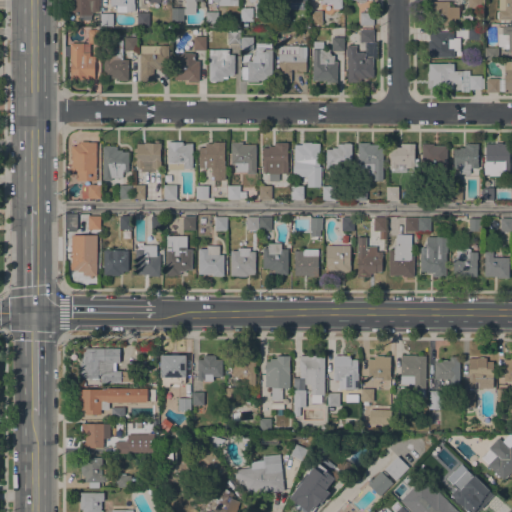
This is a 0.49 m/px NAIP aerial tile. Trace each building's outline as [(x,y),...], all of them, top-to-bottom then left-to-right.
[(98,0),(98,12),(92,12),(92,14),(91,14),(91,20),(78,20),(78,15),(74,15),(74,12),(69,12),(69,0),(98,0)] [(109,0),(133,0),(133,3),(134,3),(134,11),(116,11),(113,6),(110,6),(109,0)] [(201,0),(201,1),(195,1),(195,14),(182,14),(182,20),(171,20),(171,8),(185,8),(185,0),(201,0)] [(270,0),(270,2),(264,2),(264,9),(264,17),(255,17),(255,9),(254,9),(254,2),(249,2),(247,0),(270,0)] [(277,10),(277,0),(306,0),(306,2),(305,2),(305,9),(277,10)] [(341,0),(341,9),(332,9),(332,4),(320,3),(320,0),(341,0)] [(483,0),(483,6),(481,6),(481,8),(467,8),(467,0),(483,0)] [(498,0),(511,0),(511,19),(498,19),(496,18),(496,12),(498,10),(498,0)] [(458,5),(458,17),(454,17),(454,26),(430,26),(430,12),(428,12),(428,9),(427,9),(427,2),(428,2),(428,1),(448,1),(448,6),(453,6),(458,5)] [(252,21),(240,21),(240,7),(252,7),(252,21)] [(321,24),(309,24),(309,11),(321,10),(321,24)] [(218,26),(206,26),(206,11),(217,11),(218,26)] [(359,25),(359,12),(373,12),(373,25),(359,25)] [(112,26),(100,26),(100,13),(112,13),(112,26)] [(148,26),(137,27),(137,13),(148,13),(148,26)] [(511,26),(511,51),(507,51),(507,49),(501,49),(501,46),(497,46),(497,27),(501,27),(501,26),(511,26)] [(481,28),(481,40),(467,39),(467,28),(481,28)] [(227,29),(240,30),(239,44),(227,44),(227,29)] [(100,30),(100,43),(87,43),(87,30),(100,30)] [(249,30),(249,37),(253,37),(252,50),(240,50),(240,30),(249,30)] [(373,30),(373,42),(375,42),(376,57),(372,57),(372,70),(373,70),(373,76),(372,76),(372,77),(366,77),(366,78),(360,79),(360,82),(358,82),(347,83),(347,57),(345,57),(345,49),(347,49),(347,45),(356,45),(356,53),(364,53),(364,61),(365,61),(365,57),(365,42),(359,42),(359,30),(373,30)] [(428,57),(428,49),(427,49),(427,41),(429,41),(429,32),(452,33),(452,38),(459,38),(459,50),(453,50),(453,57),(428,57)] [(205,50),(193,50),(193,36),(205,36),(205,50)] [(136,51),(124,51),(124,37),(136,37),(136,51)] [(343,51),(331,51),(331,37),(343,37),(343,51)] [(122,59),(127,59),(128,80),(117,80),(117,78),(103,78),(103,40),(122,40),(122,59)] [(312,41),(323,41),(323,49),(329,49),(329,55),(334,55),(334,61),(337,61),(337,81),(312,81),(312,41)] [(83,52),(89,52),(89,56),(94,56),(94,62),(94,79),(86,78),(86,79),(70,79),(70,56),(64,56),(64,46),(70,46),(70,43),(83,43),(83,52)] [(168,45),(168,70),(159,70),(159,68),(153,68),(153,81),(139,81),(139,53),(140,53),(140,45),(168,45)] [(290,82),(277,82),(277,68),(275,68),(275,65),(278,65),(278,62),(276,62),(276,60),(278,60),(278,45),(298,46),(298,47),(306,47),(305,71),(298,71),(298,69),(291,69),(290,82)] [(498,47),(497,60),(484,59),(484,47),(498,47)] [(272,80),(258,80),(258,81),(247,81),(247,79),(240,79),(240,67),(247,67),(247,61),(252,61),(252,56),(254,56),(254,48),(264,48),(264,49),(272,49),(272,80)] [(228,50),(228,55),(234,55),(234,75),(232,75),(232,76),(228,76),(228,75),(227,75),(227,77),(227,79),(222,78),(222,80),(216,80),(216,81),(214,82),(211,82),(209,81),(209,80),(208,80),(208,49),(228,50)] [(198,81),(187,81),(187,80),(174,80),(174,55),(182,55),(182,54),(193,54),(193,61),(199,61),(198,81)] [(504,61),(511,61),(511,93),(504,93),(504,92),(498,92),(486,92),(486,79),(498,79),(504,79),(504,61)] [(453,63),(453,71),(461,71),(461,84),(452,84),(452,88),(427,88),(427,71),(428,71),(428,64),(453,63)] [(481,75),(481,89),(468,89),(468,75),(481,75)] [(141,171),(141,168),(137,168),(137,166),(135,166),(135,158),(136,158),(136,157),(134,157),(134,153),(136,153),(136,152),(133,152),(133,148),(136,148),(136,144),(143,143),(143,142),(154,142),(154,140),(158,140),(158,143),(160,143),(160,148),(159,148),(159,161),(160,161),(160,167),(158,167),(158,169),(153,169),(153,171),(141,171)] [(95,180),(76,180),(76,170),(70,170),(70,166),(71,166),(71,153),(70,153),(70,146),(76,146),(76,143),(79,143),(79,141),(88,141),(88,142),(96,142),(95,180)] [(168,163),(167,162),(167,141),(192,142),(191,168),(183,168),(183,169),(175,169),(175,185),(176,185),(176,198),(164,198),(164,179),(168,179),(168,163)] [(255,173),(247,173),(247,172),(234,171),(234,164),(230,164),(230,143),(232,143),(232,142),(238,142),(238,141),(243,141),(243,143),(242,143),(242,144),(255,144),(255,173)] [(224,148),(223,148),(223,160),(224,160),(223,166),(215,166),(215,163),(205,163),(205,167),(198,167),(198,160),(199,160),(199,147),(205,147),(205,143),(212,143),(212,142),(224,142),(224,148)] [(287,149),(286,161),(287,161),(287,173),(279,173),(268,173),(262,172),(262,161),(263,161),(263,148),(269,148),(269,146),(274,146),(274,143),(276,143),(276,142),(287,142),(287,149)] [(319,168),(315,168),(315,170),(313,170),(313,168),(310,168),(310,170),(302,170),(302,169),(300,169),(300,168),(298,168),(298,169),(296,169),(296,168),(294,168),(294,147),(294,145),(302,145),(302,142),(311,142),(311,143),(319,143),(319,168)] [(351,169),(325,169),(325,149),(331,149),(331,147),(337,148),(337,144),(343,144),(343,143),(350,143),(350,144),(351,144),(351,169)] [(357,143),(368,143),(368,144),(382,144),(382,180),(373,180),(373,174),(360,174),(360,164),(357,164),(357,143)] [(414,143),(414,149),(413,149),(413,159),(417,159),(417,167),(405,167),(405,164),(395,164),(395,168),(389,168),(389,162),(390,162),(389,148),(395,148),(395,147),(401,147),(401,144),(414,143)] [(509,170),(501,170),(502,174),(500,174),(500,175),(488,176),(488,174),(484,174),(484,163),(485,163),(485,144),(494,144),(494,143),(502,143),(502,144),(508,144),(509,170)] [(446,171),(421,171),(421,144),(432,144),(432,145),(446,146),(446,171)] [(458,174),(458,169),(452,169),(452,162),(453,162),(453,149),(459,149),(459,147),(464,147),(464,144),(477,144),(477,163),(478,163),(478,168),(470,168),(469,174),(458,174)] [(102,146),(111,146),(111,147),(117,147),(117,150),(128,150),(127,172),(122,172),(122,178),(111,178),(111,180),(102,180),(102,146)] [(430,177),(449,177),(449,200),(430,200),(430,177)] [(88,185),(100,185),(100,199),(87,199),(88,185)] [(131,185),(131,198),(119,198),(119,185),(131,185)] [(144,198),(132,198),(132,185),(144,185),(144,198)] [(208,198),(195,198),(195,185),(208,185),(208,198)] [(239,191),(245,191),(245,197),(239,197),(239,199),(227,199),(227,185),(239,185),(239,191)] [(271,199),(259,199),(259,185),(271,185),(271,199)] [(303,199),(291,199),(291,186),(303,185),(303,199)] [(334,200),(322,200),(322,186),(334,186),(334,200)] [(366,200),(354,200),(354,186),(366,186),(366,200)] [(398,200),(386,200),(386,186),(398,186),(398,200)] [(461,200),(449,200),(449,186),(462,186),(461,200)] [(493,200),(481,200),(481,188),(493,188),(493,200)] [(100,229),(87,229),(87,216),(99,216),(100,229)] [(131,216),(131,229),(119,230),(119,216),(131,216)] [(163,216),(163,230),(151,229),(151,216),(163,216)] [(195,216),(195,230),(182,230),(182,216),(195,216)] [(214,216),(227,217),(226,230),(214,230),(214,216)] [(246,216),(258,216),(258,230),(245,230),(246,216)] [(259,230),(259,216),(271,217),(271,230),(259,230)] [(309,217),(322,217),(322,230),(309,230),(309,217)] [(354,217),(354,230),(341,230),(341,217),(354,217)] [(385,217),(385,230),(373,230),(373,217),(385,217)] [(404,217),(416,217),(416,231),(404,231),(404,217)] [(430,231),(417,231),(417,217),(430,217),(430,231)] [(468,218),(480,218),(480,231),(468,231),(468,218)] [(500,218),(511,218),(511,232),(500,232),(500,218)] [(96,276),(85,275),(82,275),(82,272),(77,272),(77,270),(71,270),(71,269),(70,269),(70,263),(71,263),(71,235),(96,235),(96,276)] [(388,250),(393,250),(393,245),(395,245),(395,235),(411,235),(410,256),(413,256),(413,277),(405,277),(402,276),(402,275),(388,275),(388,250)] [(469,248),(469,235),(478,235),(478,253),(476,253),(476,276),(452,276),(452,258),(456,258),(456,248),(469,248)] [(166,236),(186,236),(186,249),(192,249),(191,269),(185,269),(185,271),(180,271),(180,275),(173,275),(166,275),(166,236)] [(357,237),(365,237),(365,247),(376,247),(376,251),(381,252),(381,271),(375,271),(375,273),(370,273),(369,277),(357,277),(357,257),(356,257),(357,237)] [(445,277),(438,277),(438,276),(431,276),(431,272),(425,272),(425,271),(419,271),(420,247),(425,247),(425,244),(426,244),(426,237),(445,237),(445,251),(445,277)] [(262,248),(267,248),(267,243),(280,243),(280,249),(287,249),(287,274),(274,274),(274,270),(268,270),(268,268),(262,268),(262,248)] [(159,276),(148,276),(148,274),(135,274),(135,249),(142,249),(142,245),(156,245),(156,255),(159,255),(159,276)] [(222,275),(221,275),(221,276),(215,276),(215,275),(212,275),(212,274),(198,273),(198,249),(206,249),(206,245),(219,245),(218,255),(223,255),(222,275)] [(349,246),(349,274),(341,274),(341,278),(325,278),(325,246),(349,246)] [(230,251),(237,251),(237,248),(249,248),(249,251),(255,251),(254,274),(246,274),(246,275),(230,275),(230,251)] [(317,276),(307,276),(307,275),(293,275),(294,258),(293,258),(293,250),(302,250),(302,249),(318,249),(317,276)] [(103,250),(112,250),(111,255),(121,255),(121,250),(128,250),(128,271),(123,271),(123,273),(119,273),(119,275),(103,275),(103,250)] [(483,251),(492,251),(492,257),(508,257),(508,278),(497,278),(497,276),(483,276),(483,251)] [(119,348),(119,363),(115,363),(115,370),(131,370),(131,382),(100,382),(100,378),(102,378),(102,373),(100,373),(100,374),(98,374),(98,379),(80,379),(80,367),(79,367),(79,363),(83,363),(82,348),(119,348)] [(169,383),(169,387),(160,387),(160,355),(184,355),(184,383),(169,383)] [(221,376),(212,376),(212,381),(203,381),(203,380),(201,380),(201,381),(199,381),(199,380),(197,380),(197,359),(202,359),(202,355),(215,355),(215,359),(221,359),(221,376)] [(254,386),(241,386),(237,381),(237,376),(237,378),(234,378),(234,376),(232,376),(232,355),(254,355),(254,386)] [(265,361),(269,361),(269,358),(276,359),(276,355),(289,356),(289,364),(290,364),(290,371),(289,371),(289,388),(282,387),(281,400),(270,400),(271,387),(264,387),(265,361)] [(400,355),(416,355),(416,356),(425,356),(425,389),(424,389),(424,397),(413,397),(413,384),(400,384),(400,355)] [(323,395),(320,395),(320,403),(310,403),(310,385),(309,385),(309,384),(304,384),(304,377),(299,377),(299,369),(298,369),(298,360),(299,360),(299,356),(323,356),(323,395)] [(357,373),(357,389),(344,389),(344,380),(333,380),(333,356),(350,356),(350,360),(357,360),(357,373)] [(368,359),(374,359),(374,356),(383,356),(383,357),(390,357),(389,380),(381,380),(381,378),(367,378),(368,359)] [(458,385),(449,385),(449,379),(434,379),(434,360),(449,360),(449,356),(459,356),(458,385)] [(468,358),(476,358),(476,357),(485,357),(485,361),(492,361),(492,388),(478,388),(478,382),(475,382),(475,387),(468,387),(468,358)] [(503,369),(502,369),(502,366),(503,366),(503,364),(502,364),(502,361),(503,361),(503,359),(509,359),(509,358),(511,358),(511,390),(511,380),(503,380),(503,369)] [(237,400),(225,400),(225,388),(237,387),(237,400)] [(146,388),(146,402),(106,402),(106,401),(100,401),(100,414),(85,414),(85,410),(79,410),(79,404),(78,404),(78,396),(79,396),(79,389),(105,389),(105,388),(146,388)] [(373,402),(361,402),(361,388),(373,388),(373,402)] [(406,401),(395,401),(395,388),(406,388),(406,401)] [(508,389),(508,402),(497,402),(497,388),(508,389)] [(304,407),(299,407),(299,416),(293,416),(293,390),(305,390),(304,407)] [(428,391),(441,391),(441,409),(428,409),(428,391)] [(203,405),(191,405),(191,392),(203,392),(203,405)] [(339,393),(339,406),(327,406),(327,393),(339,393)] [(474,407),(462,407),(463,393),(474,394),(474,407)] [(189,397),(189,410),(177,410),(177,397),(189,397)] [(124,407),(124,419),(111,419),(111,407),(124,407)] [(389,409),(389,423),(369,423),(369,409),(389,409)] [(270,429),(259,429),(259,418),(270,418),(270,429)] [(84,447),(84,433),(81,433),(81,424),(109,423),(109,438),(102,438),(102,447),(98,447),(84,447)] [(277,444),(256,443),(256,434),(277,434),(277,444)] [(511,469),(502,480),(480,458),(489,449),(488,448),(497,438),(501,442),(508,434),(511,434),(511,469)] [(214,444),(205,440),(208,435),(217,439),(214,444)] [(209,477),(195,459),(198,456),(188,446),(198,436),(209,448),(229,474),(219,482),(213,474),(209,477)] [(164,440),(172,440),(172,462),(164,462),(164,458),(158,458),(158,452),(164,452),(164,440)] [(232,469),(250,467),(251,469),(263,468),(262,456),(279,454),(283,490),(245,494),(234,480),(232,469)] [(397,456),(408,468),(394,481),(383,469),(397,456)] [(95,482),(95,483),(92,483),(92,482),(90,482),(90,483),(87,483),(87,482),(84,482),(84,476),(82,476),(82,474),(80,474),(80,464),(84,464),(84,457),(101,457),(101,467),(101,475),(105,475),(105,477),(106,477),(106,480),(105,480),(105,482),(95,482)] [(451,468),(459,460),(469,468),(461,477),(451,468)] [(379,496),(367,484),(368,483),(366,481),(369,478),(371,480),(380,471),(392,483),(379,496)] [(117,475),(130,475),(130,477),(134,477),(134,482),(130,482),(130,487),(117,487),(117,475)] [(336,475),(344,483),(335,493),(327,485),(336,475)] [(456,511),(420,477),(398,500),(409,511),(456,511)] [(303,480),(323,495),(311,510),(305,505),(303,506),(300,503),(301,502),(299,500),(297,504),(295,502),(295,503),(291,500),(291,499),(289,498),(303,480)] [(487,497),(488,496),(490,498),(488,500),(490,501),(484,507),(483,505),(476,511),(468,511),(459,503),(458,504),(450,496),(457,488),(465,496),(466,495),(462,491),(471,482),(487,497)] [(203,511),(211,496),(218,499),(222,491),(223,492),(225,489),(233,493),(231,498),(240,502),(235,511),(203,511)] [(103,492),(103,501),(100,501),(100,511),(82,511),(82,509),(79,509),(79,492),(103,492)] [(394,511),(397,509),(392,504),(396,500),(408,511),(394,511)]
